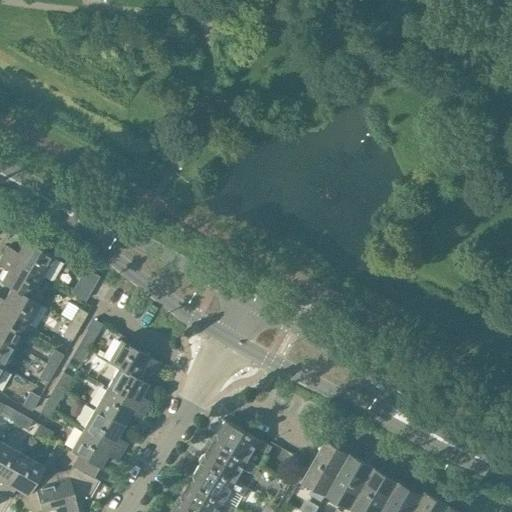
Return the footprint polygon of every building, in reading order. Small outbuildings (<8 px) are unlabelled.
[(7,245),(2,254),(41,277),(53,256),(25,240),(18,252),(7,245)] [(1,281),(10,287),(11,286),(29,298),(30,297),(41,277),(2,254),(0,256),(0,264),(8,269),(1,281)] [(70,292),(84,300),(98,276),(84,268),(70,292)] [(0,297),(0,308),(27,324),(40,303),(30,297),(29,298),(11,286),(10,287),(3,299),(0,297)] [(70,321),(79,326),(87,313),(78,307),(70,321)] [(0,336),(16,345),(27,324),(0,308),(0,336)] [(71,340),(79,326),(70,321),(62,335),(71,340)] [(78,343),(88,349),(96,335),(86,330),(78,343)] [(0,364),(3,366),(16,345),(0,336),(0,364)] [(118,366),(138,377),(144,365),(154,371),(160,361),(120,339),(108,361),(118,367),(118,366)] [(80,363),(88,349),(78,343),(71,357),(80,363)] [(54,349),(46,362),(55,368),(63,354),(54,349)] [(47,382),(55,368),(46,362),(38,376),(47,382)] [(118,367),(107,387),(145,409),(150,401),(141,395),(148,383),(138,377),(118,366),(118,367)] [(62,372),(54,385),(63,390),(70,376),(62,372)] [(54,385),(47,398),(56,403),(63,390),(54,385)] [(107,387),(95,408),(124,425),(131,412),(140,417),(145,409),(107,387)] [(30,391),(21,404),(31,410),(39,396),(30,391)] [(48,417),(56,403),(47,398),(39,412),(48,417)] [(0,413),(13,421),(18,412),(0,401),(0,413)] [(95,408),(83,428),(122,450),(126,442),(117,437),(124,425),(95,408)] [(32,419),(18,412),(13,421),(26,429),(32,419)] [(219,437),(216,443),(247,460),(254,448),(266,455),(271,446),(225,420),(218,432),(219,437)] [(43,426),(39,423),(33,433),(47,441),(53,432),(43,426)] [(71,451),(78,455),(78,454),(100,467),(107,454),(117,459),(122,450),(83,428),(71,451)] [(306,482),(326,494),(350,453),(325,439),(298,487),(302,489),(306,482)] [(207,458),(205,463),(235,481),(242,468),(254,475),(259,467),(247,460),(216,443),(213,441),(206,452),(207,458)] [(0,492),(22,454),(1,442),(0,443),(0,492)] [(341,511),(348,511),(374,467),(350,453),(326,494),(345,505),(341,511)] [(15,488),(26,494),(26,495),(38,475),(39,475),(43,467),(22,454),(0,492),(9,498),(15,488)] [(70,469),(56,473),(66,511),(77,511),(74,501),(89,497),(98,480),(94,478),(100,467),(78,454),(78,455),(70,469)] [(195,479),(192,484),(223,502),(231,488),(243,495),(248,488),(235,481),(205,463),(201,461),(194,474),(195,479)] [(380,511),(398,481),(374,467),(348,511),(354,511),(355,511),(356,511),(380,511)] [(26,494),(22,501),(24,507),(33,511),(39,511),(53,507),(54,511),(66,511),(56,473),(42,477),(39,475),(38,475),(26,495),(26,494)] [(412,511),(421,497),(422,495),(398,481),(380,511),(412,511)] [(183,500),(180,505),(193,511),(217,511),(219,510),(222,511),(233,511),(236,509),(223,502),(192,484),(189,482),(182,494),(183,500)] [(444,511),(449,505),(424,491),(422,495),(421,497),(412,511),(444,511)] [(268,500),(262,510),(265,511),(273,511),(277,505),(268,500)] [(193,511),(180,505),(177,503),(171,511),(193,511)]
